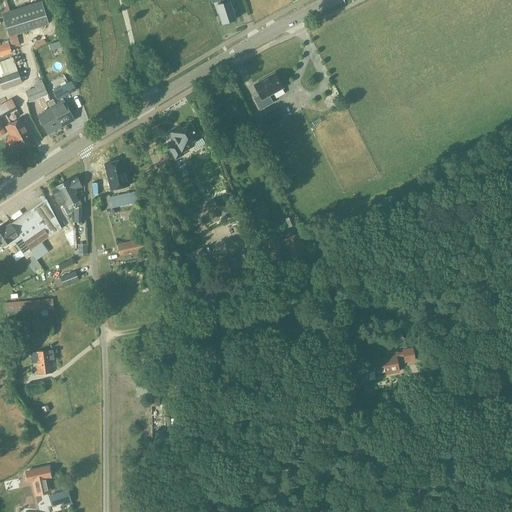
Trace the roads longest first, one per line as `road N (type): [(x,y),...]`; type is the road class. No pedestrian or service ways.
road 1 (track): [(104,338),(255,305),(336,251),(459,217),(511,193)]
road 2 (unclassified): [(107,511),(105,348),(83,144)]
road 3 (tertiary): [(83,144),(333,0)]
